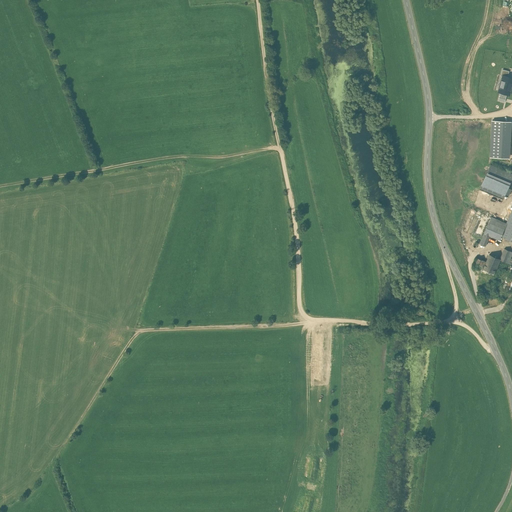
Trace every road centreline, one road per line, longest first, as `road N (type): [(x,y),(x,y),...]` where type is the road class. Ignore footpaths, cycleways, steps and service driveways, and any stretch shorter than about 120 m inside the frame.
road 1 (track): [(257,0),(304,315),(370,324),(449,319),(468,326),(497,356)]
road 2 (tertiary): [(511,398),(432,212),(429,116)]
